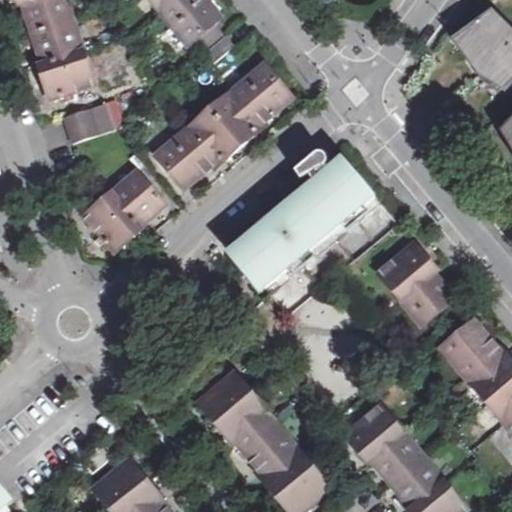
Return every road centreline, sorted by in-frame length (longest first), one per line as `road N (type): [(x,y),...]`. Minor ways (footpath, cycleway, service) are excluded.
road 1 (residential): [(103,308),(355,91)]
road 2 (residential): [(355,91),(511,281)]
road 3 (residential): [(0,86),(65,293)]
road 4 (residential): [(95,348),(232,511)]
